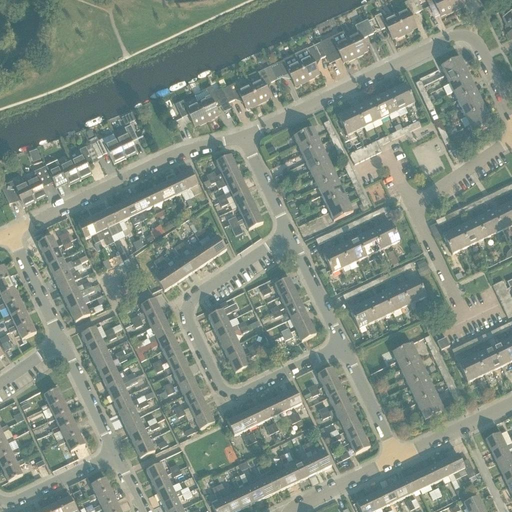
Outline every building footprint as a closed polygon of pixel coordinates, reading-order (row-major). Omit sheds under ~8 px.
[(412,31),(416,29),(410,16),(422,11),(417,0),(411,0),(404,4),(407,11),(395,16),(405,36),(412,32),(412,31)] [(426,0),(430,7),(435,5),(441,17),(445,15),(446,16),(453,12),(447,0),(426,0)] [(465,6),(462,0),(447,0),(453,12),(461,9),(460,8),(465,6)] [(511,14),(503,19),(510,33),(507,35),(511,42),(511,41),(511,14)] [(381,15),(375,18),(381,31),(387,28),(392,40),(397,38),(397,39),(405,36),(395,16),(384,22),(381,15)] [(356,59),(363,55),(368,52),(362,40),(374,34),(367,22),(355,28),(358,34),(347,40),(356,59)] [(349,62),(356,59),(347,40),(343,32),(320,43),(320,44),(319,44),(325,58),(326,57),(330,65),(342,59),(344,64),(348,61),(349,62)] [(325,58),(319,44),(307,50),(307,49),(294,55),(298,63),(307,82),(315,79),(314,78),(319,76),(315,69),(321,60),(325,58)] [(307,82),(298,63),(294,55),(283,61),(270,68),(277,80),(281,78),(292,81),(295,87),(300,85),(300,86),(307,82)] [(460,59),(441,68),(445,77),(465,68),(460,59)] [(269,67),(263,71),(257,73),(261,80),(249,86),(259,106),(266,102),(265,101),(270,99),(264,87),(277,80),(270,68),(269,68),(269,67)] [(469,76),(465,68),(445,77),(449,85),(469,76)] [(473,84),(469,76),(449,85),(453,94),(473,84)] [(476,92),(473,84),(453,94),(457,102),(476,92)] [(251,109),(259,106),(249,86),(238,92),(234,85),(229,87),(222,91),(229,104),(240,98),(246,110),(251,108),(251,109)] [(405,86),(396,90),(405,109),(414,105),(405,86)] [(423,87),(418,90),(420,95),(426,93),(423,87)] [(198,103),(207,123),(214,119),(214,118),(218,116),(213,104),(219,102),(212,88),(206,91),(209,98),(198,103)] [(405,109),(396,90),(388,94),(397,113),(405,109)] [(480,101),(476,92),(457,102),(461,110),(480,101)] [(388,94),(379,98),(389,117),(397,113),(388,94)] [(371,102),(380,121),(389,117),(379,98),(371,102)] [(480,101),(461,110),(465,118),(484,109),(480,101)] [(183,102),(176,106),(182,119),(189,116),(195,128),(199,126),(200,126),(207,123),(198,103),(186,109),(183,102)] [(371,102),(363,106),(372,125),(380,121),(371,102)] [(431,104),(426,107),(428,112),(434,110),(431,104)] [(355,110),(364,129),(372,125),(363,106),(355,110)] [(488,117),(484,109),(465,118),(469,127),(488,117)] [(355,110),(346,114),(355,133),(364,129),(355,110)] [(132,114),(127,117),(130,124),(135,122),(134,119),(132,114)] [(338,118),(347,137),(355,133),(346,114),(338,118)] [(493,126),(488,117),(469,127),(473,135),(493,126)] [(439,121),(434,123),(436,129),(442,126),(439,121)] [(127,135),(116,141),(125,160),(137,155),(131,142),(137,140),(131,127),(125,130),(127,135)] [(313,129),(293,139),(298,147),(317,138),(313,129)] [(441,140),(447,137),(444,132),(439,134),(441,140)] [(447,137),(441,140),(444,145),(450,142),(447,137)] [(110,144),(107,138),(98,143),(96,144),(102,156),(108,154),(114,166),(125,160),(116,141),(110,144)] [(321,146),(317,138),(298,147),(301,156),(321,146)] [(96,139),(89,142),(91,146),(97,159),(102,156),(96,144),(98,143),(96,139)] [(371,145),(376,156),(381,153),(376,142),(371,145)] [(365,147),(370,158),(376,156),(371,145),(365,147)] [(91,146),(86,148),(94,164),(99,162),(97,159),(91,146)] [(325,155),(321,146),(301,156),(305,164),(325,155)] [(360,150),(365,161),(370,158),(365,147),(360,150)] [(80,182),(92,176),(88,167),(94,164),(86,148),(80,151),(83,156),(71,162),(80,182)] [(354,153),(360,163),(365,161),(360,150),(354,153)] [(349,155),(354,166),(360,163),(354,153),(349,155)] [(329,163),(325,155),(305,164),(309,172),(329,163)] [(216,164),(221,175),(236,168),(230,157),(216,164)] [(71,162),(60,167),(58,162),(46,167),(54,184),(64,178),(69,187),(80,182),(71,162)] [(333,171),(329,163),(309,172),(313,181),(333,171)] [(219,190),(227,186),(241,180),(236,168),(221,175),(216,178),(219,183),(216,184),(219,190)] [(26,183),(35,203),(47,198),(43,189),(48,186),(40,170),(34,173),(36,176),(30,178),(31,181),(26,183)] [(337,180),(333,171),(313,181),(317,189),(337,180)] [(198,187),(191,172),(179,178),(189,199),(194,197),(190,190),(198,187)] [(353,172),(347,175),(350,180),(355,177),(353,172)] [(281,176),(274,179),(277,186),(284,183),(281,176)] [(185,201),(189,199),(179,178),(168,183),(175,198),(181,195),(185,201)] [(216,178),(208,181),(211,187),(216,184),(219,183),(216,178)] [(227,186),(231,195),(232,198),(247,191),(241,180),(227,186)] [(337,180),(317,189),(321,197),(341,188),(337,180)] [(19,200),(24,209),(35,203),(26,183),(14,189),(12,184),(2,189),(9,205),(19,200)] [(157,189),(167,210),(171,208),(168,201),(175,198),(168,183),(157,189)] [(355,191),(360,189),(361,189),(358,183),(353,186),(355,191)] [(345,196),(341,188),(321,197),(325,206),(345,196)] [(167,210),(157,189),(145,194),(152,208),(156,216),(163,212),(167,210)] [(355,191),(358,197),(363,194),(361,189),(360,189),(355,191)] [(232,198),(237,209),(252,202),(247,191),(232,198)] [(134,199),(144,221),(149,219),(146,212),(152,208),(145,194),(134,199)] [(349,205),(345,196),(325,206),(329,214),(349,205)] [(144,221),(134,199),(123,205),(130,219),(137,216),(140,223),(144,221)] [(229,205),(227,200),(219,204),(222,209),(229,205)] [(243,220),(257,213),(252,202),(237,209),(243,220)] [(510,228),(511,227),(511,210),(509,204),(501,208),(510,228)] [(123,223),(130,219),(123,205),(112,210),(122,232),(124,237),(129,235),(123,223)] [(353,213),(349,205),(329,214),(333,223),(353,213)] [(502,232),(510,228),(501,208),(493,212),(502,232)] [(111,238),(122,232),(112,210),(101,215),(107,230),(111,238)] [(494,236),(502,232),(493,212),(484,216),(494,236)] [(237,223),(239,227),(245,225),(248,232),(263,225),(257,213),(243,220),(237,223)] [(96,218),(89,221),(102,248),(114,242),(111,238),(107,230),(101,215),(96,218)] [(485,240),(494,236),(484,216),(476,220),(485,240)] [(228,222),(230,226),(237,223),(235,218),(228,222)] [(477,244),(485,240),(476,220),(468,224),(477,244)] [(78,226),(85,241),(92,238),(95,245),(94,246),(98,253),(103,250),(102,248),(89,221),(78,226)] [(237,223),(230,226),(232,231),(239,227),(237,223)] [(390,223),(381,227),(391,247),(399,243),(390,223)] [(469,248),(477,244),(468,224),(459,228),(469,248)] [(373,231),(382,251),(391,247),(381,227),(373,231)] [(460,252),(469,248),(459,228),(451,232),(460,252)] [(203,230),(199,233),(204,240),(208,237),(203,230)] [(373,231),(365,235),(374,255),(382,251),(373,231)] [(452,256),(460,252),(451,232),(442,236),(452,256)] [(200,243),(204,240),(199,233),(195,236),(200,243)] [(356,239),(366,259),(374,255),(365,235),(356,239)] [(204,240),(216,258),(227,251),(218,238),(211,242),(208,237),(204,240)] [(52,238),(37,244),(43,256),(57,249),(52,238)] [(356,239),(348,243),(357,263),(366,259),(356,239)] [(204,240),(200,243),(203,248),(197,252),(206,265),(216,258),(204,240)] [(62,247),(64,252),(72,248),(70,243),(62,247)] [(357,263),(348,243),(340,247),(349,267),(357,263)] [(183,254),(187,251),(182,244),(178,247),(183,254)] [(183,254),(178,247),(174,250),(179,256),(183,254)] [(340,247),(331,251),(341,271),(349,267),(340,247)] [(120,256),(123,264),(130,261),(124,248),(117,251),(118,253),(120,256)] [(43,256),(48,267),(63,260),(57,249),(43,256)] [(331,251),(323,255),(332,275),(341,271),(331,251)] [(195,272),(206,265),(197,252),(186,259),(195,272)] [(393,252),(387,255),(390,262),(396,259),(393,252)] [(120,256),(108,261),(110,265),(112,269),(123,264),(120,256)] [(158,261),(162,267),(167,264),(162,258),(158,261)] [(185,279),(195,272),(186,259),(176,266),(185,279)] [(68,272),(64,262),(63,260),(48,267),(54,279),(68,272)] [(158,270),(162,267),(158,261),(153,263),(158,270)] [(83,271),(80,266),(73,269),(75,274),(83,271)] [(166,273),(175,286),(185,279),(176,266),(166,273)] [(0,282),(9,278),(4,267),(0,268),(0,282)] [(75,274),(73,269),(68,272),(54,279),(59,290),(74,283),(78,281),(76,276),(75,274)] [(164,293),(175,286),(166,273),(155,280),(164,293)] [(0,296),(15,289),(9,278),(0,282),(0,296)] [(416,279),(408,283),(417,303),(426,299),(416,279)] [(274,286),(280,298),(294,291),(289,280),(274,286)] [(503,282),(492,287),(495,292),(506,287),(503,282)] [(59,290),(62,297),(64,301),(79,294),(74,283),(59,290)] [(399,287),(409,307),(417,303),(408,283),(399,287)] [(399,287),(391,291),(401,311),(409,307),(399,287)] [(495,292),(497,298),(508,292),(506,287),(495,292)] [(91,288),(83,292),(86,297),(93,293),(91,288)] [(3,303),(4,305),(5,308),(20,301),(15,289),(0,296),(0,298),(1,298),(3,303)] [(262,293),(264,298),(271,294),(269,289),(262,293)] [(300,302),(294,291),(280,298),(285,309),(300,302)] [(383,295),(392,315),(401,311),(391,291),(383,295)] [(83,292),(79,294),(64,301),(70,312),(84,305),(81,299),(86,297),(83,292)] [(497,298),(498,298),(500,303),(511,298),(508,292),(497,298)] [(383,295),(375,299),(384,319),(392,315),(383,295)] [(511,303),(511,300),(511,298),(500,303),(503,308),(511,303)] [(375,299),(371,301),(366,303),(376,323),(384,319),(375,299)] [(440,299),(431,304),(434,310),(443,305),(440,299)] [(141,307),(146,319),(161,312),(155,300),(141,307)] [(0,311),(3,310),(6,309),(9,316),(11,319),(25,312),(20,301),(5,308),(4,305),(0,306),(0,311)] [(305,314),(300,302),(285,309),(291,321),(305,314)] [(366,303),(358,307),(367,327),(376,323),(366,303)] [(511,310),(511,303),(503,308),(505,314),(511,310)] [(84,305),(70,312),(75,324),(90,317),(94,315),(92,310),(92,309),(87,311),(84,305)] [(223,312),(223,311),(208,318),(213,330),(228,322),(225,316),(238,310),(235,306),(223,312)] [(92,310),(94,315),(102,311),(100,307),(92,310)] [(358,307),(349,311),(359,331),(367,327),(358,307)] [(31,323),(25,312),(11,319),(9,316),(3,319),(5,323),(11,320),(15,327),(16,330),(31,323)] [(166,323),(165,320),(161,312),(146,319),(151,330),(166,323)] [(282,317),(280,312),(272,315),(275,320),(282,317)] [(311,325),(305,314),(291,321),(296,332),(311,325)] [(143,327),(140,322),(133,325),(136,330),(143,327)] [(213,330),(219,341),(246,328),(244,324),(232,330),(228,322),(213,330)] [(10,335),(12,334),(17,331),(22,341),(36,335),(31,323),(16,330),(15,327),(8,330),(10,335)] [(169,330),(166,323),(151,330),(146,333),(149,340),(151,344),(154,343),(157,341),(163,338),(171,334),(169,330)] [(114,334),(122,330),(120,325),(112,329),(114,334)] [(296,332),(301,343),(316,336),(311,325),(296,332)] [(504,333),(510,330),(507,325),(502,327),(504,333)] [(504,333),(502,327),(496,330),(499,335),(504,333)] [(224,352),(239,345),(236,339),(249,333),(246,328),(219,341),(224,352)] [(81,336),(86,347),(101,340),(96,329),(81,336)] [(281,333),(283,338),(290,335),(288,329),(281,333)] [(493,338),(491,333),(485,335),(488,341),(493,338)] [(159,346),(162,353),(177,346),(171,334),(163,338),(157,341),(154,343),(151,344),(154,349),(159,346)] [(106,338),(108,344),(116,340),(113,335),(106,338)] [(485,335),(480,338),(482,343),(488,341),(485,335)] [(437,343),(441,352),(450,348),(446,339),(437,343)] [(101,340),(86,347),(92,359),(106,352),(101,340)] [(471,349),(477,346),(474,341),(469,343),(471,349)] [(511,348),(508,341),(500,345),(509,364),(511,363),(511,348)] [(471,349),(469,343),(463,346),(466,351),(471,349)] [(154,349),(151,344),(144,348),(146,352),(154,349)] [(224,352),(230,364),(244,357),(239,345),(224,352)] [(247,349),(250,354),(257,351),(254,345),(247,349)] [(411,345),(392,355),(396,363),(416,354),(411,345)] [(492,349),(501,368),(509,364),(500,345),(492,349)] [(162,353),(166,360),(168,364),(182,357),(177,346),(162,353)] [(460,354),(457,349),(452,351),(454,357),(460,354)] [(492,349),(483,353),(493,372),(501,368),(492,349)] [(92,359),(97,370),(112,363),(106,352),(92,359)] [(475,357),(484,376),(493,372),(483,353),(475,357)] [(420,362),(416,354),(396,363),(400,372),(420,362)] [(116,361),(119,366),(126,362),(124,357),(116,361)] [(187,368),(182,357),(168,364),(173,375),(187,368)] [(230,364),(235,375),(250,368),(244,357),(230,364)] [(475,357),(467,361),(476,380),(484,376),(475,357)] [(458,365),(467,384),(476,380),(467,361),(458,365)] [(424,371),(420,362),(400,372),(404,380),(424,371)] [(112,363),(97,370),(103,381),(117,374),(112,363)] [(162,367),(155,370),(157,375),(164,371),(162,367)] [(193,379),(187,368),(173,375),(178,386),(193,379)] [(332,369),(317,376),(323,388),(337,381),(332,369)] [(427,379),(424,371),(404,380),(408,388),(427,379)] [(103,381),(108,392),(122,385),(117,374),(103,381)] [(127,383),(129,388),(138,384),(136,379),(134,380),(127,383)] [(198,391),(193,379),(178,386),(184,398),(198,391)] [(431,387),(427,379),(408,388),(412,396),(431,387)] [(323,388),(328,399),(343,392),(337,381),(323,388)] [(122,385),(108,392),(113,404),(128,397),(125,390),(129,388),(127,383),(122,385)] [(380,383),(375,386),(378,393),(383,390),(380,383)] [(435,396),(431,387),(412,396),(416,405),(435,396)] [(175,394),(173,389),(165,393),(168,398),(175,394)] [(64,401),(58,390),(44,397),(48,406),(49,408),(64,401)] [(198,391),(184,398),(189,409),(204,402),(198,391)] [(283,396),(293,416),(297,414),(294,409),(302,405),(295,391),(283,396)] [(313,400),(315,399),(320,396),(317,391),(310,394),(313,400)] [(328,399),(330,403),(334,410),(348,404),(343,392),(328,399)] [(290,411),(293,416),(283,396),(272,401),(279,416),(290,411)] [(416,405),(420,413),(439,404),(435,396),(416,405)] [(138,406),(136,402),(131,404),(128,397),(113,404),(119,415),(133,408),(138,406)] [(53,417),(54,420),(69,413),(64,401),(49,408),(48,406),(41,409),(43,413),(50,410),(53,417)] [(272,401),(261,407),(268,421),(279,416),(272,401)] [(145,402),(138,406),(140,411),(148,408),(145,402)] [(204,402),(189,409),(194,420),(209,413),(204,402)] [(334,410),(339,422),(353,415),(348,404),(334,410)] [(444,413),(439,404),(420,413),(424,422),(444,413)] [(250,412),(257,427),(268,421),(261,407),(250,412)] [(133,408),(119,415),(124,426),(139,419),(133,408)] [(179,421),(186,418),(183,412),(176,415),(179,421)] [(250,412),(238,418),(245,432),(257,427),(250,412)] [(46,420),(48,424),(55,421),(58,428),(60,431),(74,424),(69,413),(54,420),(53,417),(46,420)] [(200,432),(214,425),(209,413),(194,420),(200,432)] [(328,413),(321,417),(323,422),(330,418),(328,413)] [(339,422),(343,431),(344,433),(359,426),(353,415),(339,422)] [(293,417),(288,419),(292,427),(297,424),(293,417)] [(238,418),(227,423),(234,438),(245,432),(238,418)] [(124,426),(129,437),(144,430),(139,419),(124,426)] [(65,442),(80,435),(74,424),(60,431),(58,428),(52,431),(54,435),(60,432),(64,439),(65,442)] [(148,428),(151,434),(159,430),(156,425),(148,428)] [(344,433),(350,444),(364,437),(359,426),(344,433)] [(270,437),(274,435),(271,427),(266,430),(270,437)] [(144,430),(129,437),(135,449),(149,442),(144,430)] [(192,430),(185,434),(187,438),(194,435),(192,430)] [(6,441),(2,434),(1,431),(0,432),(0,445),(6,443),(8,445),(14,442),(12,438),(6,441)] [(325,442),(331,439),(339,436),(337,432),(323,438),(325,442)] [(66,443),(70,453),(85,446),(80,435),(65,442),(64,439),(57,442),(59,446),(66,443)] [(487,442),(492,453),(507,447),(501,435),(487,442)] [(253,436),(248,438),(252,446),(257,443),(253,436)] [(331,439),(334,444),(341,441),(339,436),(331,439)] [(355,456),(370,449),(364,437),(350,444),(355,456)] [(244,440),(247,448),(252,446),(248,438),(244,440)] [(0,459),(12,454),(13,457),(20,454),(14,442),(8,445),(6,443),(0,445),(0,459)] [(135,449),(140,460),(155,453),(149,442),(135,449)] [(165,443),(157,447),(159,451),(167,448),(165,443)] [(511,443),(511,444),(507,447),(492,453),(497,465),(511,458),(509,452),(511,450),(511,443)] [(302,448),(305,454),(306,455),(310,453),(307,446),(302,448)] [(308,460),(302,464),(309,478),(320,473),(313,458),(310,453),(306,455),(308,460)] [(324,453),(313,458),(320,473),(331,467),(324,453)] [(0,459),(0,466),(2,472),(17,465),(18,468),(25,465),(23,460),(16,464),(13,457),(12,454),(0,459)] [(340,458),(342,462),(350,459),(348,454),(340,458)] [(461,464),(458,456),(446,461),(453,476),(456,482),(459,489),(464,487),(457,474),(464,470),(469,480),(475,477),(468,461),(461,464)] [(511,471),(511,457),(511,458),(497,465),(503,476),(511,471)] [(442,481),(453,476),(446,461),(435,467),(442,481)] [(292,462),(288,464),(290,469),(297,484),(309,478),(302,464),(295,467),(292,462)] [(18,468),(17,465),(2,472),(8,483),(23,476),(18,468)] [(161,465),(146,472),(152,484),(166,477),(161,465)] [(267,465),(262,467),(265,474),(270,472),(267,465)] [(171,475),(178,471),(176,467),(169,470),(171,475)] [(257,469),(261,477),(265,474),(262,467),(257,469)] [(431,486),(442,481),(435,467),(424,472),(431,486)] [(279,474),(286,489),(297,484),(290,469),(279,474)] [(171,475),(173,479),(181,476),(178,471),(171,475)] [(511,485),(511,471),(503,476),(508,487),(511,485)] [(419,492),(431,486),(424,472),(412,477),(419,492)] [(279,474),(268,480),(275,494),(286,489),(279,474)] [(152,484),(157,495),(171,488),(166,477),(152,484)] [(408,497),(419,492),(412,477),(401,483),(408,497)] [(235,480),(239,488),(243,485),(240,478),(235,480)] [(105,480),(91,487),(95,495),(96,498),(111,491),(105,480)] [(257,485),(264,500),(275,494),(268,480),(257,485)] [(454,492),(459,489),(456,482),(451,484),(454,492)] [(397,503),(408,497),(401,483),(390,488),(397,503)] [(171,488),(157,495),(162,506),(177,499),(181,497),(179,493),(182,492),(178,485),(171,488)] [(257,485),(245,490),(252,505),(264,500),(257,485)] [(222,486),(217,489),(221,496),(225,494),(222,486)] [(386,508),(397,503),(390,488),(379,493),(386,508)] [(179,493),(181,497),(182,497),(189,494),(187,489),(182,492),(179,493)] [(212,491),(214,494),(216,498),(221,496),(217,489),(212,491)] [(241,510),(252,505),(245,490),(241,493),(234,496),(241,510)] [(90,503),(92,502),(97,499),(100,506),(102,509),(116,502),(111,491),(96,498),(95,495),(88,498),(90,503)] [(432,502),(437,500),(433,492),(428,495),(432,502)] [(368,499),(373,511),(377,511),(386,508),(379,493),(368,499)] [(221,496),(228,511),(237,511),(241,510),(234,496),(228,499),(225,494),(221,496)] [(214,511),(228,511),(221,496),(216,498),(218,503),(211,507),(214,511)] [(58,504),(62,511),(76,511),(70,498),(58,504)] [(478,498),(463,505),(466,511),(477,511),(483,509),(478,498)] [(162,506),(165,511),(179,511),(182,510),(177,499),(162,506)] [(359,511),(373,511),(368,499),(356,504),(359,511)] [(94,510),(94,511),(99,511),(102,511),(103,511),(120,511),(116,502),(102,509),(100,506),(94,510)] [(409,511),(411,511),(415,511),(411,503),(406,505),(409,511)]
